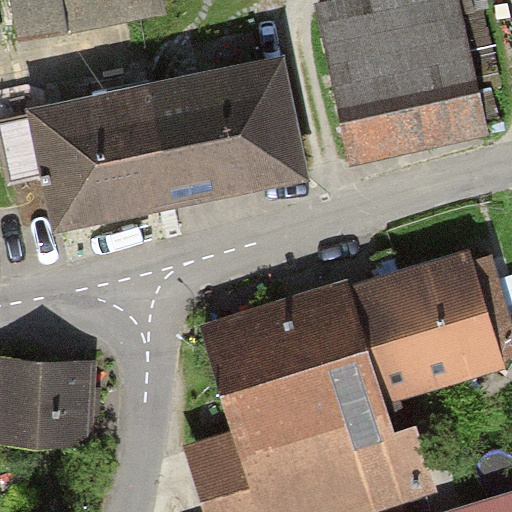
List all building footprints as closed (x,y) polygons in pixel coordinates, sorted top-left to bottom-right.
[(0,0),(0,36),(11,34),(2,0),(0,0)] [(174,0),(10,0),(21,52),(178,19),(174,0)] [(511,74),(498,0),(398,0),(315,15),(342,166),(511,135),(511,74)] [(294,62),(33,116),(58,237),(319,183),(294,62)] [(511,296),(497,246),(207,330),(238,436),(188,450),(206,511),(423,511),(393,405),(511,371),(511,296)] [(100,367),(0,362),(0,447),(97,451),(100,367)]
